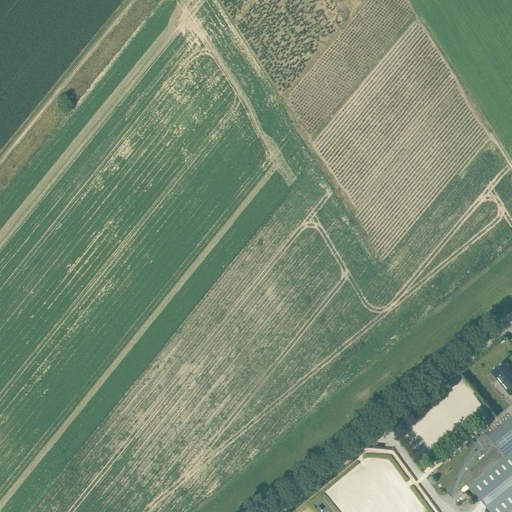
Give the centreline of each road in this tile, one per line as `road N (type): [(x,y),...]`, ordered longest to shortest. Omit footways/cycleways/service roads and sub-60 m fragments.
road 1 (unclassified): [(278,511),(511,319)]
road 2 (track): [(136,0),(0,169)]
